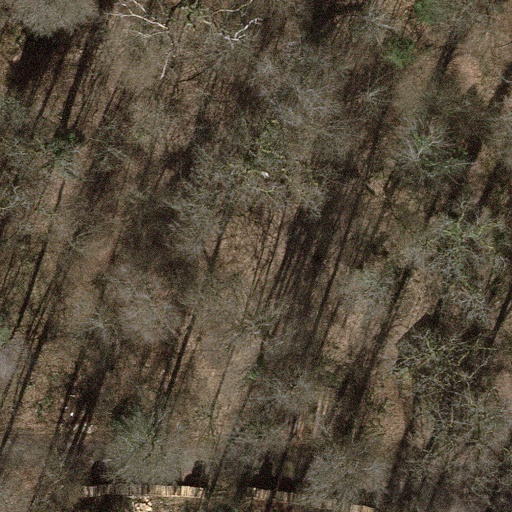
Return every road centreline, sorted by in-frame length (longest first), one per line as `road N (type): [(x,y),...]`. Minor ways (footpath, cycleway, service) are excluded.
road 1 (track): [(0,445),(273,454),(511,507)]
road 2 (track): [(459,0),(488,286),(511,432)]
